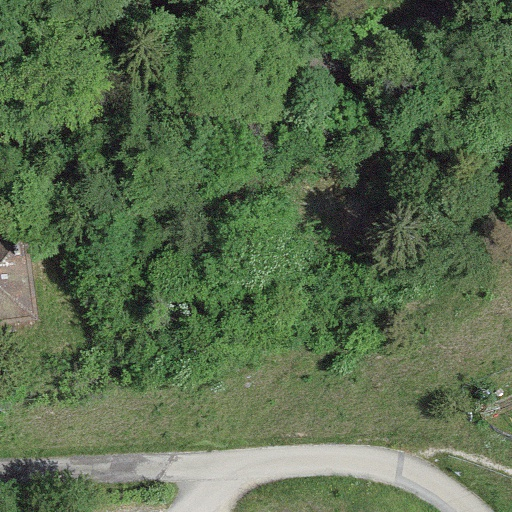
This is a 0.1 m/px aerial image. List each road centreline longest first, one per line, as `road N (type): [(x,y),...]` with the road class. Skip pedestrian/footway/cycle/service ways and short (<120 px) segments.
road 1 (track): [(482,0),(348,57),(0,136)]
road 2 (unclassified): [(215,464),(369,463),(420,477),(470,511)]
road 3 (track): [(0,471),(215,464)]
